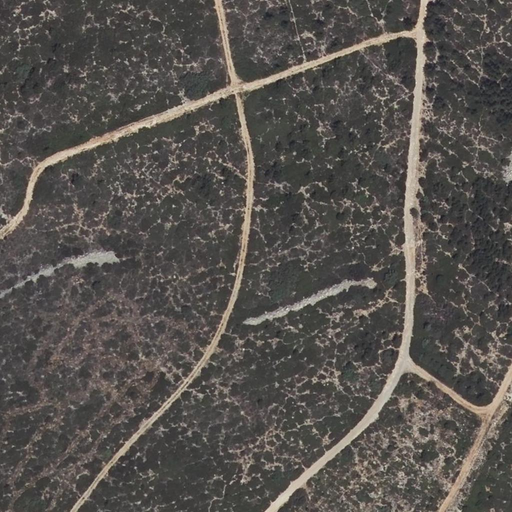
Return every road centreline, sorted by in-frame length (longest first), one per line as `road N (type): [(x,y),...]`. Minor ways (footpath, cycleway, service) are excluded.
road 1 (track): [(72,511),(187,383),(237,284),(250,181),(217,0)]
road 2 (track): [(423,0),(407,214),(409,332),(401,361),(365,421),(269,511)]
road 3 (track): [(422,28),(38,165),(21,211),(0,229)]
road 4 (track): [(511,371),(441,511)]
